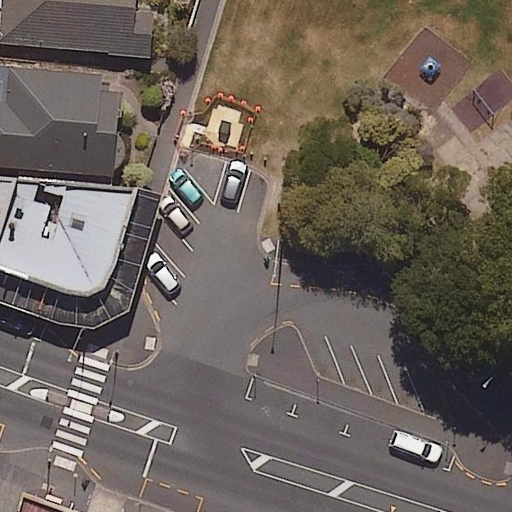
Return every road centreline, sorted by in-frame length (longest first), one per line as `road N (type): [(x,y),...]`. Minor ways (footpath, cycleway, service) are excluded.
road 1 (tertiary): [(0,341),(511,510)]
road 2 (tertiary): [(259,511),(0,415)]
